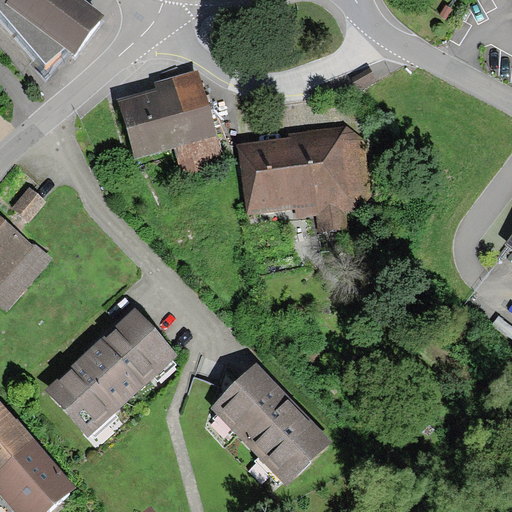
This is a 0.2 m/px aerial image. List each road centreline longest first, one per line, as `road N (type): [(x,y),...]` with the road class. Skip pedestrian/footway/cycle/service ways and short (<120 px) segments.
road 1 (residential): [(53,112),(68,163),(96,212),(199,332)]
road 2 (residential): [(152,25),(219,70),(266,82),(308,77),(359,54),(379,32)]
road 3 (residential): [(379,32),(511,102)]
road 4 (residential): [(53,112),(152,25)]
